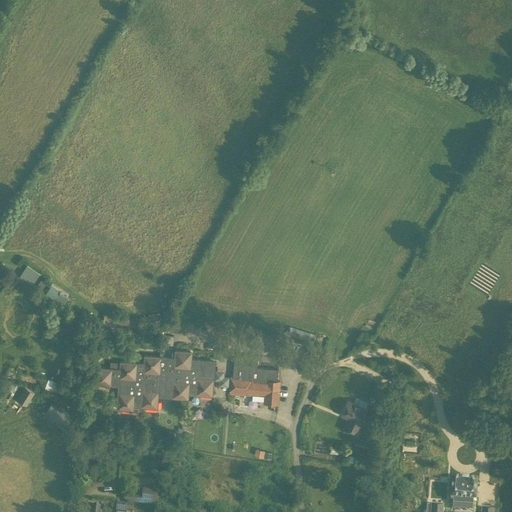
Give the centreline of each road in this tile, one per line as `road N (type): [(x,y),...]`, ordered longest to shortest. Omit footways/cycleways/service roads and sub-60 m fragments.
road 1 (track): [(331,366),(371,352),(415,363),(450,435),(479,448),(468,470),(452,460),(452,445)]
road 2 (unclassified): [(302,511),(297,425),(314,381),(331,366)]
